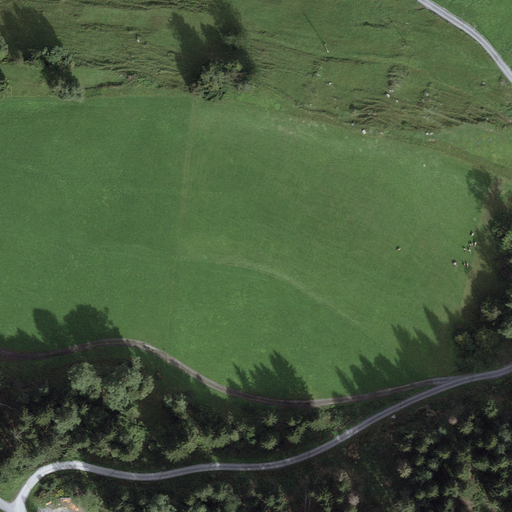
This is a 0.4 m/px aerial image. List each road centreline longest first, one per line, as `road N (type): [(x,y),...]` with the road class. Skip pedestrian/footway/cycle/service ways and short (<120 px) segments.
road 1 (track): [(444,383),(302,454),(131,473),(53,466),(36,475),(13,511)]
road 2 (track): [(0,353),(31,358),(126,339),(212,384),(265,399),(444,383)]
